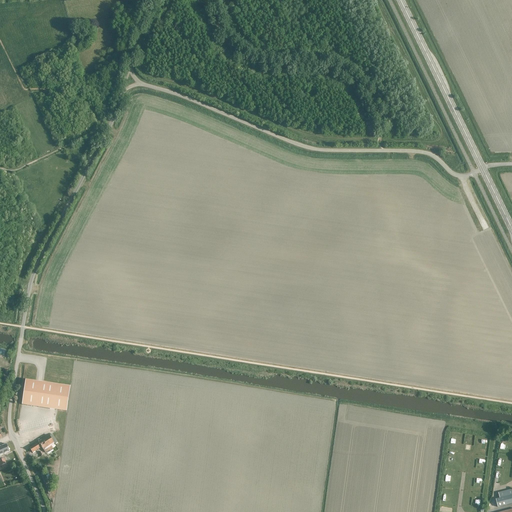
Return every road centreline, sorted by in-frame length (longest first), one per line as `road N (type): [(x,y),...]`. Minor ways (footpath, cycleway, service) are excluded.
road 1 (unclassified): [(42,511),(9,412),(28,289),(119,98)]
road 2 (unclassified): [(473,173),(457,175),(419,151),(319,150),(138,83)]
road 3 (primary): [(482,168),(399,0)]
